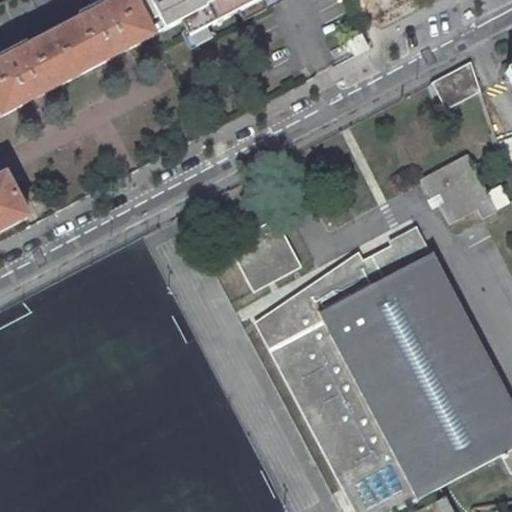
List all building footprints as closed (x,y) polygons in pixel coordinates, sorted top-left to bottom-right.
[(0,117),(152,37),(145,24),(132,0),(119,0),(114,3),(111,0),(107,0),(77,16),(79,21),(28,48),(25,43),(0,56),(0,117)] [(244,8),(258,0),(132,0),(145,24),(152,37),(163,31),(180,22),(188,38),(244,8)] [(361,35),(347,43),(353,57),(368,49),(361,35)] [(446,111),(480,93),(470,63),(431,84),(446,111)] [(511,138),(497,144),(511,190),(511,138)] [(467,155),(419,180),(430,200),(439,195),(443,203),(438,206),(449,226),(476,211),(481,221),(497,212),(496,211),(509,203),(500,186),(487,193),(467,155)] [(0,232),(26,219),(4,176),(0,178),(0,232)] [(252,294),(301,268),(275,219),(262,226),(265,232),(245,242),(242,237),(227,245),(252,294)] [(245,242),(265,232),(262,226),(242,237),(245,242)] [(339,286),(264,325),(322,433),(353,417),(363,435),(377,427),(416,501),(441,488),(500,456),(510,475),(511,474),(511,410),(418,232),(333,276),(339,286)]
